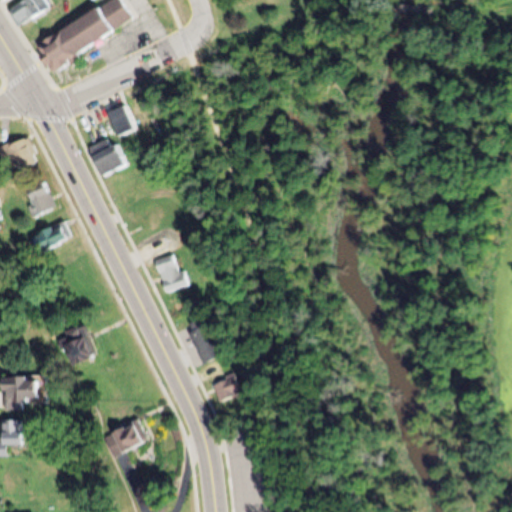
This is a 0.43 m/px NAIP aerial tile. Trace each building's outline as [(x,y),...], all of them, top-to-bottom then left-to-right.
[(53,9),(47,0),(30,0),(12,10),(21,27),(53,9)] [(117,0),(39,44),(56,73),(82,59),(79,53),(136,21),(124,0),(117,0)] [(138,130),(129,105),(112,112),(121,136),(138,130)] [(2,149),(12,174),(42,162),(32,137),(2,149)] [(128,166),(115,137),(92,147),(105,176),(128,166)] [(38,215),(58,208),(50,182),(30,188),(38,215)] [(150,233),(169,222),(159,204),(139,215),(150,233)] [(77,238),(70,221),(36,235),(43,252),(77,238)] [(189,271),(181,272),(179,255),(161,258),(166,291),(192,287),(189,271)] [(209,364),(224,357),(206,319),(191,326),(209,364)] [(62,337),(78,367),(104,353),(88,323),(62,337)] [(53,375),(7,376),(8,406),(53,405),(53,375)] [(247,396),(240,375),(217,382),(224,403),(247,396)] [(0,441),(0,455),(11,455),(11,445),(28,445),(28,419),(7,419),(7,442),(0,441)] [(155,439),(145,419),(111,436),(121,456),(155,439)] [(29,503),(41,502),(41,488),(27,489),(27,463),(6,463),(6,486),(13,486),(14,495),(29,495),(29,503)]
